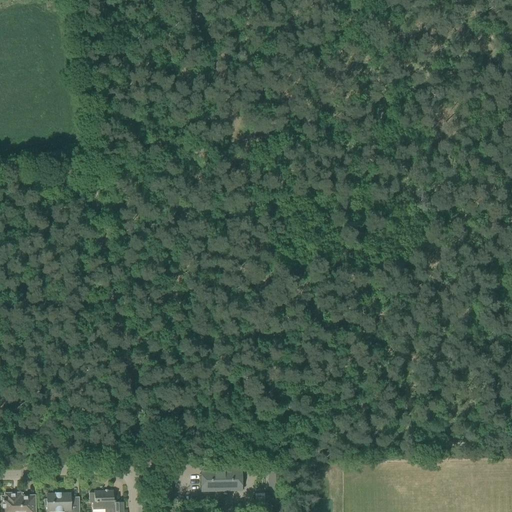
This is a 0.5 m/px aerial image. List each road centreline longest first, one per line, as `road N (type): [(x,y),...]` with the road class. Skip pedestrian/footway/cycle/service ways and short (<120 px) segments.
road 1 (track): [(245,141),(371,444)]
road 2 (track): [(92,167),(142,453),(131,479)]
road 3 (track): [(245,141),(357,122),(430,78),(511,65)]
road 4 (track): [(245,141),(0,177)]
road 5 (track): [(371,444),(142,453)]
road 6 (residential): [(0,475),(126,474),(132,511)]
road 7 (track): [(188,0),(245,141)]
